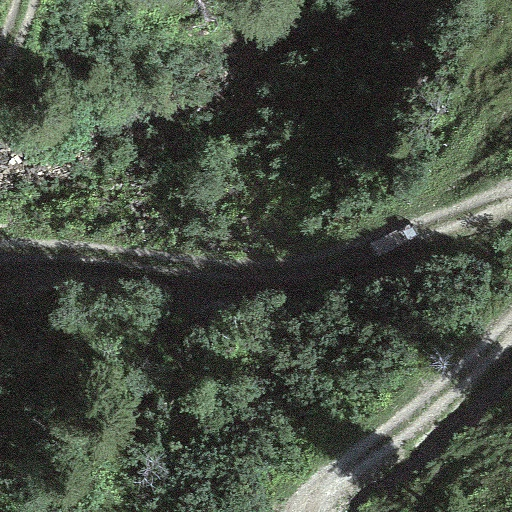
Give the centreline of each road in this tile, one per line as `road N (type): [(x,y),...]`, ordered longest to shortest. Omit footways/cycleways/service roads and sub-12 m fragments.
road 1 (track): [(511,196),(351,258),(314,264),(0,250)]
road 2 (track): [(310,511),(511,329)]
